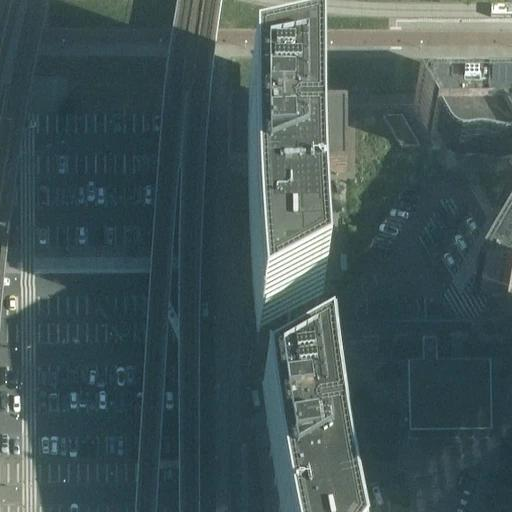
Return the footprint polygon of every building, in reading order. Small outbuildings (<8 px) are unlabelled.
[(313,195),(313,172),(345,172),(345,108),(313,108),(312,89),(246,104),(246,108),(227,109),(227,173),(246,173),(246,198),(246,210),(247,232),(248,255),(249,278),(250,300),(252,323),(254,351),(319,316),(317,294),(317,283),(316,261),(315,239),(314,217),(314,206),(313,195)] [(507,294),(511,284),(511,107),(413,108),(431,140),(434,140),(443,155),(447,159),(451,163),(456,164),(461,164),(467,163),(471,163),(474,163),(477,163),(482,164),(489,166),(494,166),(499,166),(504,166),(509,165),(511,168),(511,221),(470,294),(507,294)] [(436,357),(436,343),(422,343),(422,357),(436,357)] [(490,365),(490,364),(488,364),(465,364),(465,365),(423,366),(423,364),(408,365),(407,365),(407,366),(407,410),(408,410),(431,410),(451,409),(452,437),(451,437),(451,438),(451,440),(488,439),(489,439),(490,439),(490,438),(490,437),(490,365)] [(343,511),(342,504),(343,504),(343,503),(343,502),(343,501),(342,501),(338,477),(338,476),(339,476),(339,475),(339,474),(338,474),(337,474),(333,449),(334,449),(334,448),(334,447),(334,446),(333,446),(330,421),(331,421),(331,420),(331,419),(330,419),(330,418),(329,418),(327,394),(327,393),(327,392),(326,391),(324,370),(260,407),(264,436),(268,468),(273,500),(275,510),(275,511),(343,511)]
